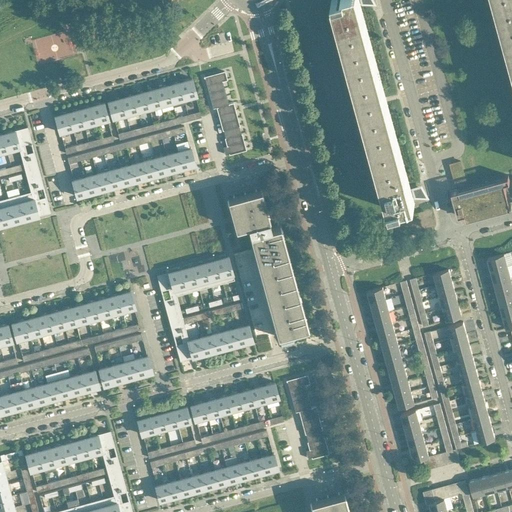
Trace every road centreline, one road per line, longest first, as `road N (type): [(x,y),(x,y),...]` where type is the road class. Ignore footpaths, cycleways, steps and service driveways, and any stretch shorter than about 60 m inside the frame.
road 1 (residential): [(0,302),(77,281),(84,265),(75,230),(83,215),(299,156)]
road 2 (residential): [(349,338),(0,435)]
road 3 (residential): [(0,106),(170,59),(230,0)]
road 4 (residential): [(511,419),(462,229)]
road 5 (residential): [(194,511),(382,461)]
road 6 (residential): [(428,159),(385,0)]
road 7 (residential): [(417,0),(458,151)]
road 8 (tertiary): [(382,461),(349,338)]
road 9 (residential): [(329,265),(448,233)]
